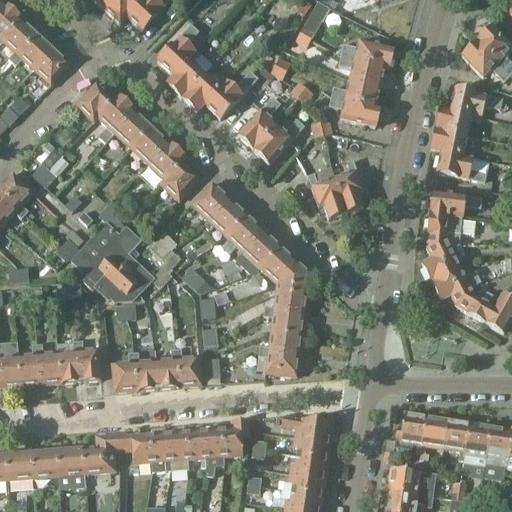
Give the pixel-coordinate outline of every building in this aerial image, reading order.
[(90,0),(104,13),(115,0),(90,0)] [(115,0),(104,13),(120,27),(126,20),(144,0),(115,0)] [(144,0),(126,20),(142,34),(164,11),(163,10),(171,0),(144,0)] [(178,0),(175,4),(183,11),(192,0),(178,0)] [(297,13),(304,3),(300,0),(294,0),(290,8),(297,13)] [(309,0),(318,5),(329,12),(330,10),(335,0),(309,0)] [(312,8),(304,3),(297,13),(305,18),(312,8)] [(318,5),(299,37),(311,44),(329,12),(318,5)] [(22,24),(5,8),(0,14),(0,41),(2,44),(22,24)] [(37,38),(22,24),(2,44),(15,56),(9,63),(12,66),(37,38)] [(157,64),(172,79),(195,55),(188,48),(199,36),(191,28),(157,64)] [(511,48),(492,29),(477,44),(511,79),(511,66),(505,60),(511,52),(511,48)] [(293,47),(288,56),(301,63),(311,44),(299,37),(295,44),(298,46),(296,49),(293,47)] [(54,53),(37,38),(12,66),(15,69),(21,62),(34,74),(54,53)] [(343,48),(340,60),(385,70),(389,71),(393,52),(357,44),(356,51),(343,48)] [(511,93),(511,79),(477,44),(462,59),(483,81),(492,73),(511,93)] [(54,53),(34,74),(41,81),(39,84),(47,92),(70,68),(54,53)] [(166,86),(182,101),(205,76),(192,64),(198,58),(195,55),(172,79),(173,79),(166,86)] [(340,60),(339,68),(351,71),(349,83),(380,90),(385,70),(340,60)] [(278,61),(270,77),(282,83),(290,68),(278,61)] [(205,108),(226,85),(227,86),(234,79),(231,76),(232,75),(228,71),(221,77),(221,81),(216,87),(205,76),(182,101),(198,115),(205,108)] [(233,92),(227,86),(226,85),(205,108),(220,122),(241,100),(257,83),(249,75),(233,92)] [(334,91),(331,100),(376,111),(380,90),(349,83),(346,94),(334,91)] [(291,97),(298,103),(307,92),(300,87),(291,97)] [(96,88),(76,109),(92,125),(113,103),(96,88)] [(307,92),(298,103),(305,108),(314,98),(307,92)] [(449,113),(481,120),(483,109),(500,113),(502,102),(454,92),(449,113)] [(117,99),(113,103),(92,125),(94,127),(98,122),(108,131),(100,139),(106,145),(114,137),(134,115),(117,99)] [(331,100),(329,109),(342,112),(339,122),(375,131),(379,111),(376,111),(331,100)] [(253,153),(276,129),(267,120),(279,109),(272,102),(238,139),(253,153)] [(17,103),(11,109),(21,120),(24,117),(30,111),(25,105),(22,108),(17,103)] [(11,109),(0,119),(0,120),(10,131),(21,120),(11,109)] [(440,111),(435,132),(468,139),(471,123),(479,125),(481,120),(449,113),(440,111)] [(114,137),(132,153),(152,131),(134,115),(114,137)] [(284,135),(276,129),(253,153),(269,168),(292,143),(291,143),(303,130),(296,124),(293,127),(292,126),(284,135)] [(331,125),(321,127),(324,141),(334,139),(331,125)] [(324,141),(321,127),(311,129),(314,143),(324,141)] [(152,131),(132,153),(148,168),(168,147),(152,131)] [(468,139),(435,132),(431,153),(441,155),(472,162),(473,156),(464,154),(468,139)] [(47,142),(32,158),(48,174),(61,160),(53,153),(55,150),(47,142)] [(186,163),(168,147),(148,168),(165,184),(181,168),(186,163)] [(469,172),(472,162),(441,155),(436,176),(484,186),(487,176),(469,172)] [(48,175),(38,185),(45,191),(69,167),(61,160),(48,174),(48,175)] [(333,181),(345,216),(363,210),(358,197),(363,195),(353,165),(347,167),(350,176),(333,181)] [(41,168),(32,179),(38,185),(48,175),(41,168)] [(181,168),(165,184),(161,189),(178,205),(199,184),(181,168)] [(0,189),(0,195),(24,219),(27,215),(21,209),(33,197),(12,177),(0,189)] [(323,209),(328,222),(345,216),(333,181),(316,188),(313,179),(309,180),(312,188),(310,189),(318,211),(323,209)] [(209,226),(229,203),(227,201),(230,197),(226,194),(223,197),(212,187),(192,209),(209,226)] [(21,222),(24,219),(0,195),(0,225),(3,229),(15,216),(21,222)] [(433,196),(430,218),(462,222),(463,210),(481,212),(482,202),(433,196)] [(73,218),(82,207),(75,200),(65,210),(73,218)] [(229,203),(209,226),(227,243),(247,220),(235,209),(238,205),(235,202),(232,205),(229,203)] [(114,233),(121,226),(125,222),(111,209),(100,221),(114,233)] [(84,215),(78,221),(87,229),(93,224),(84,215)] [(430,218),(426,252),(458,248),(460,237),(474,238),(475,225),(466,225),(461,224),(462,222),(430,218)] [(247,220),(227,243),(243,257),(263,235),(261,232),(264,229),(260,226),(257,229),(247,220)] [(127,232),(121,226),(114,233),(120,239),(127,232)] [(140,258),(133,252),(139,245),(127,232),(119,241),(106,229),(73,265),(88,279),(83,285),(92,294),(95,291),(109,303),(110,302),(115,306),(132,305),(151,284),(153,282),(152,282),(134,265),(140,258)] [(84,245),(73,234),(66,241),(78,252),(84,245)] [(260,274),(281,251),(270,241),(272,237),(269,234),(266,237),(263,235),(243,257),(235,262),(238,264),(236,266),(239,269),(241,268),(251,277),(259,273),(260,274)] [(179,249),(173,244),(164,236),(150,253),(146,258),(159,270),(173,256),(179,249)] [(69,244),(63,250),(73,260),(79,254),(69,244)] [(426,252),(431,261),(422,266),(432,285),(460,271),(456,262),(461,260),(456,249),(458,248),(426,252)] [(73,260),(63,250),(56,257),(67,266),(73,260)] [(291,261),(281,251),(260,274),(276,288),(306,278),(296,269),(298,267),(295,264),(296,262),(292,259),(291,261)] [(193,254),(186,259),(190,265),(198,260),(193,254)] [(180,263),(173,256),(159,270),(161,273),(163,271),(169,277),(171,274),(170,273),(180,263)] [(163,271),(161,273),(157,277),(166,286),(171,280),(169,277),(163,271)] [(184,284),(198,279),(189,271),(175,276),(184,284)] [(441,304),(450,300),(470,290),(480,285),(475,275),(465,280),(460,271),(432,285),(441,304)] [(20,288),(19,274),(10,275),(11,288),(20,288)] [(29,274),(19,274),(20,288),(29,287),(29,274)] [(157,277),(152,282),(153,282),(151,284),(159,292),(166,286),(157,277)] [(276,288),(274,303),(306,307),(308,291),(305,290),(307,279),(306,278),(276,288)] [(184,284),(194,294),(208,288),(198,279),(184,284)] [(82,288),(63,289),(64,304),(83,302),(82,288)] [(474,299),(470,290),(450,300),(455,310),(480,323),(494,299),(487,295),(482,303),(474,299)] [(33,292),(34,306),(45,305),(44,291),(33,292)] [(23,307),(34,306),(33,292),(22,293),(23,307)] [(498,302),(494,299),(480,323),(504,337),(511,322),(511,300),(510,304),(500,298),(498,302)] [(201,304),(202,314),(216,313),(216,303),(201,304)] [(263,319),(273,321),(303,325),(306,307),(274,303),(274,310),(265,309),(263,319)] [(117,325),(127,324),(126,310),(116,311),(117,325)] [(127,324),(136,323),(135,310),(126,310),(127,324)] [(216,313),(202,314),(202,323),(216,323),(217,323),(216,313)] [(273,321),(270,339),(301,343),(303,325),(273,321)] [(203,332),(204,341),(219,340),(218,331),(203,332)] [(299,361),(301,343),(270,339),(269,352),(260,351),(259,355),(299,361)] [(220,355),(219,340),(204,341),(205,356),(220,355)] [(82,346),(77,347),(80,386),(101,384),(101,383),(98,345),(82,346)] [(6,348),(0,348),(0,392),(20,391),(18,361),(16,347),(6,348)] [(72,347),(57,348),(58,358),(60,387),(80,386),(77,347),(72,347)] [(33,360),(18,361),(20,391),(40,389),(37,350),(33,351),(32,351),(33,360)] [(42,350),(37,350),(40,389),(60,387),(58,358),(43,359),(42,350)] [(158,393),(179,391),(176,355),(171,355),(171,353),(154,355),(158,393)] [(181,354),(176,355),(179,391),(201,389),(201,383),(198,361),(181,363),(181,354)] [(136,395),(158,393),(154,355),(137,356),(137,358),(133,358),(136,395)] [(296,381),(299,361),(259,355),(259,359),(267,361),(265,377),(296,381)] [(114,396),(136,395),(133,358),(129,358),(130,367),(112,369),(114,396)] [(219,363),(205,364),(206,374),(220,372),(219,363)] [(220,372),(206,374),(207,383),(220,382),(220,372)] [(283,420),(282,430),(295,432),(294,441),(331,447),(335,414),(335,413),(334,413),(334,414),(333,422),(324,421),(323,426),(284,420),(283,420)] [(386,450),(386,456),(393,457),(394,451),(412,454),(413,447),(417,448),(416,457),(420,457),(423,438),(424,438),(426,430),(423,429),(424,420),(404,417),(402,430),(402,431),(397,431),(395,444),(387,443),(386,450)] [(420,463),(418,473),(426,474),(429,459),(425,458),(426,450),(443,452),(447,424),(424,420),(423,429),(426,430),(424,438),(423,438),(420,457),(421,458),(420,463)] [(231,431),(222,432),(224,461),(242,460),(241,454),(247,454),(250,445),(250,440),(248,423),(231,424),(231,431)] [(447,424),(443,452),(460,455),(459,464),(462,464),(465,445),(467,445),(469,437),(466,436),(467,427),(447,424)] [(462,464),(462,466),(463,466),(473,468),(472,470),(479,471),(479,469),(484,470),(485,470),(485,468),(485,467),(484,467),(490,430),(468,427),(467,427),(466,436),(469,437),(467,445),(465,445),(462,464)] [(490,430),(484,467),(485,467),(485,468),(499,470),(506,471),(511,443),(508,443),(510,434),(490,430)] [(219,432),(204,433),(207,470),(206,480),(215,481),(217,469),(225,469),(224,461),(222,432),(219,432)] [(199,434),(186,435),(188,464),(202,463),(202,471),(207,470),(204,433),(199,434)] [(173,436),(168,436),(171,474),(177,474),(189,473),(188,464),(186,435),(173,436)] [(127,436),(116,438),(118,456),(132,456),(134,477),(140,477),(139,468),(152,467),(149,438),(127,440),(127,436)] [(168,436),(149,438),(152,467),(153,475),(166,474),(171,474),(168,436)] [(89,453),(84,453),(86,478),(91,478),(115,476),(114,457),(118,456),(116,438),(95,440),(96,452),(89,453)] [(294,441),(293,450),(297,451),(296,460),(328,464),(331,447),(294,441)] [(255,443),(253,451),(267,453),(268,445),(255,443)] [(253,451),(252,460),(266,462),(267,453),(253,451)] [(65,455),(57,456),(59,480),(60,491),(68,490),(86,489),(86,478),(84,453),(65,455)] [(41,457),(31,458),(33,482),(43,482),(59,480),(57,456),(41,457)] [(386,456),(384,467),(392,469),(393,457),(386,456)] [(17,459),(6,460),(8,485),(20,484),(23,483),(33,482),(31,458),(17,459)] [(0,460),(0,485),(8,485),(6,460),(0,460)] [(291,467),(290,477),(326,482),(328,464),(296,460),(295,468),(291,467)] [(391,472),(388,495),(397,497),(398,496),(398,494),(411,496),(411,498),(421,499),(430,501),(434,478),(420,476),(391,472)] [(290,477),(289,487),(293,487),(292,496),(323,500),(326,482),(290,477)] [(249,479),(248,488),(261,490),(262,481),(249,479)] [(452,494),(452,498),(458,498),(460,486),(454,485),(452,494)] [(248,488),(247,496),(259,498),(261,490),(248,488)] [(388,495),(385,511),(420,511),(421,511),(429,511),(430,501),(421,499),(411,498),(411,496),(398,494),(398,496),(397,497),(388,495)] [(273,501),(272,510),(277,511),(283,511),(321,511),(323,500),(292,496),(291,504),(286,503),(283,503),(273,501)] [(451,503),(450,511),(462,511),(463,505),(451,503)] [(488,503),(486,511),(499,511),(501,505),(488,503)]
